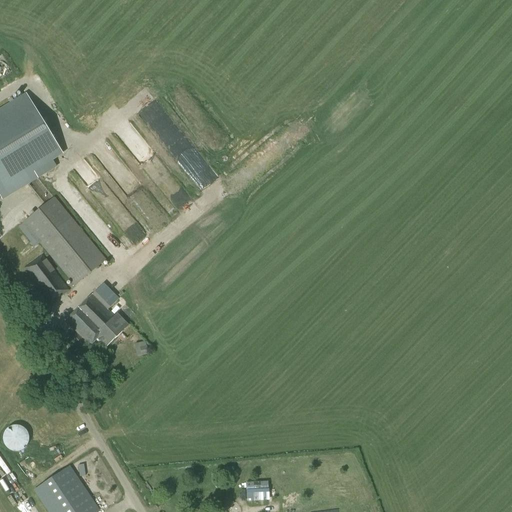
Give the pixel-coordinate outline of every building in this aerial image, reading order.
[(26,175),(63,153),(27,94),(0,110),(0,194),(2,199),(30,182),(26,175)] [(74,286),(107,260),(54,197),(23,223),(74,286)] [(50,304),(70,290),(42,255),(23,269),(50,304)] [(115,317),(108,311),(114,304),(99,289),(64,321),(76,333),(70,339),(85,353),(97,339),(106,348),(128,325),(117,314),(115,317)] [(143,340),(135,342),(138,355),(146,353),(143,340)] [(18,452),(25,448),(29,442),(29,439),(27,431),(21,426),(13,426),(6,430),(3,437),(4,445),(10,450),(18,452)] [(0,455),(0,464),(7,473),(11,470),(0,455)] [(47,511),(99,511),(101,511),(70,465),(33,490),(47,511)] [(246,488),(269,488),(268,480),(246,480),(246,488)]
